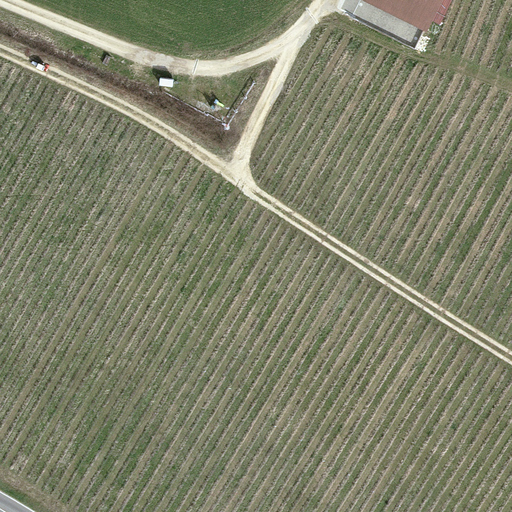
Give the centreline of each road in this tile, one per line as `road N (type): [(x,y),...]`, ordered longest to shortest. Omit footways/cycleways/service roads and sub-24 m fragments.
road 1 (track): [(0,51),(153,125),(511,358)]
road 2 (track): [(3,0),(162,63),(225,66),(274,46),(323,0)]
road 3 (track): [(234,177),(314,14)]
